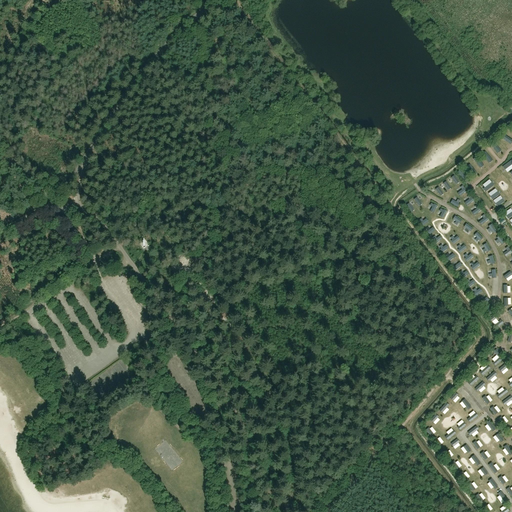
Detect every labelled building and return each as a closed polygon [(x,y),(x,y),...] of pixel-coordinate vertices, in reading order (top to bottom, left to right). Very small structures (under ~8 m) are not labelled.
[(492,157),(501,150),(497,146),(489,152),(492,157)] [(503,155),(495,161),(499,165),(502,162),(505,164),(508,161),(503,155)] [(509,163),(502,170),(505,173),(511,166),(509,163)] [(479,181),(482,185),(489,180),(486,176),(479,181)] [(483,191),(486,195),(495,187),(492,184),(483,191)] [(497,191),(490,198),(493,202),(501,195),(497,191)] [(499,209),(507,201),(503,197),(495,205),(499,209)] [(511,294),(503,300),(511,312),(511,311),(511,294)] [(504,360),(499,365),(503,369),(507,364),(504,360)] [(483,367),(480,371),(485,375),(488,372),(483,367)] [(479,383),(482,380),(476,375),(473,378),(479,383)] [(471,382),(467,386),(473,392),(477,387),(471,382)] [(479,402),(485,397),(482,393),(476,398),(479,402)] [(465,404),(469,410),(473,407),(469,401),(465,404)] [(491,405),(497,411),(501,408),(495,402),(491,405)]
